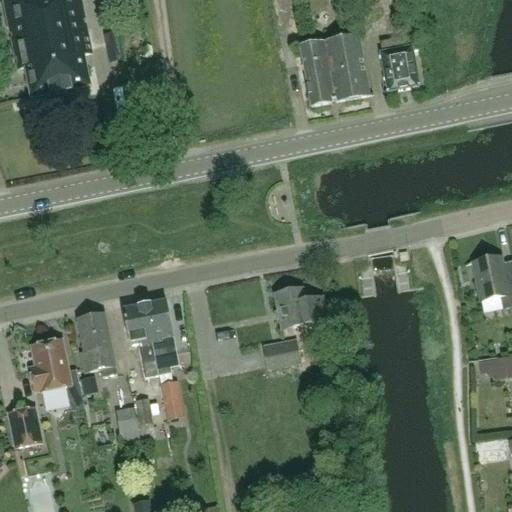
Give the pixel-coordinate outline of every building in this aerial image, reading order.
[(39,65),(25,0),(3,0),(17,71),(25,70),(31,100),(52,96),(45,64),(39,65)] [(25,0),(39,65),(45,64),(52,96),(91,88),(85,57),(93,55),(81,0),(25,0)] [(417,37),(380,43),(382,54),(380,54),(388,95),(420,89),(413,53),(419,52),(417,37)] [(331,102),(336,101),(337,104),(370,98),(359,38),(301,49),(312,109),(332,105),(331,102)] [(503,313),(511,311),(511,285),(506,287),(501,260),(473,266),(481,305),(500,302),(503,313)] [(274,296),(282,332),(311,326),(328,322),(323,299),(306,302),(304,290),(274,296)] [(167,302),(145,306),(160,377),(172,375),(169,358),(177,356),(174,338),(167,302)] [(160,377),(145,306),(123,311),(131,347),(139,346),(146,380),(159,378),(159,377),(160,377)] [(118,377),(112,349),(105,316),(77,322),(84,355),(81,355),(85,375),(101,372),(103,380),(118,377)] [(67,389),(68,392),(80,389),(77,372),(69,374),(63,341),(31,347),(35,369),(29,370),(34,394),(41,393),(41,394),(67,389)] [(263,348),(266,363),(268,372),(302,365),(297,341),(263,348)] [(223,356),(228,374),(245,369),(240,351),(223,356)] [(511,360),(493,363),(495,377),(511,374),(511,360)] [(161,387),(165,408),(183,405),(178,383),(161,387)] [(134,403),(135,409),(138,428),(153,425),(149,401),(134,403)] [(116,412),(123,450),(142,446),(138,428),(135,409),(116,412)] [(8,416),(16,451),(43,445),(35,410),(8,416)]
